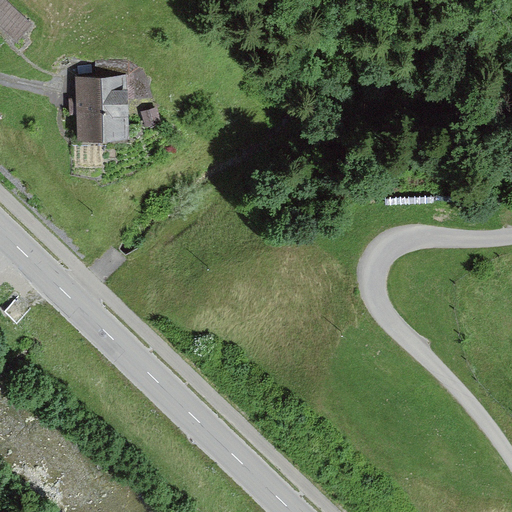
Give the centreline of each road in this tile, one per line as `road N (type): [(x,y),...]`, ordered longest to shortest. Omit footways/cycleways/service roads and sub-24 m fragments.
road 1 (primary): [(292,511),(0,231)]
road 2 (unclassified): [(511,237),(393,243),(377,261),(372,287),(384,313),(511,457)]
